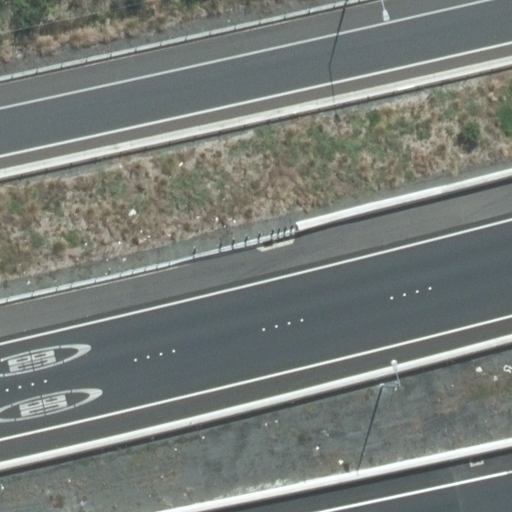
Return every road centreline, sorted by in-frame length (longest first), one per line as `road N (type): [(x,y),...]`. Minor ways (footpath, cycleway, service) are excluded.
road 1 (motorway): [(0,394),(511,261)]
road 2 (motorway): [(0,132),(511,18)]
